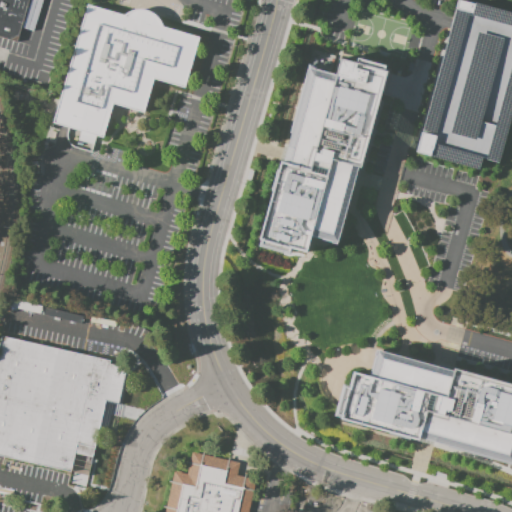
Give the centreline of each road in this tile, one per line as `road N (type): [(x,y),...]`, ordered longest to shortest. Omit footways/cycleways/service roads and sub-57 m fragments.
road 1 (residential): [(276,0),(203,271),(207,324),(225,385),(301,458),(464,511)]
road 2 (residential): [(121,511),(152,429),(225,385)]
